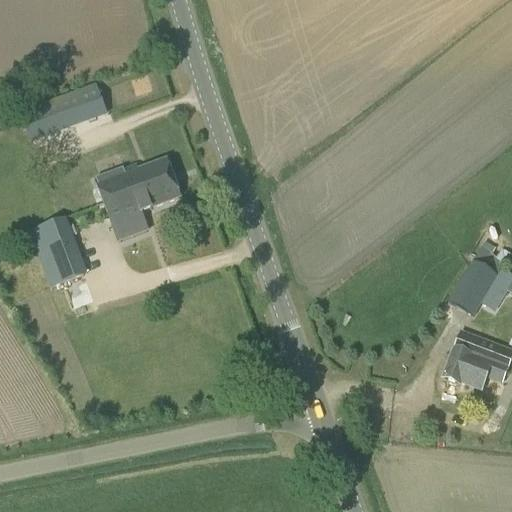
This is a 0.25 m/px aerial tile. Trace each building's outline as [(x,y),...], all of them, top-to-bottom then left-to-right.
[(86,125),(107,117),(95,86),(75,94),(86,125)] [(50,138),(39,107),(18,115),(30,146),(50,138)] [(103,206),(173,180),(165,161),(136,172),(134,167),(94,182),(103,206)] [(173,180),(103,206),(113,231),(153,216),(152,210),(180,200),(173,180)] [(50,290),(83,278),(62,222),(30,235),(50,290)] [(473,320),(506,265),(480,250),(459,286),(455,284),(446,300),(449,302),(447,304),(473,320)] [(496,348),(460,334),(454,350),(453,350),(441,381),(459,388),(460,386),(481,394),(486,380),(501,386),(511,357),(511,341),(501,338),(496,348)]
